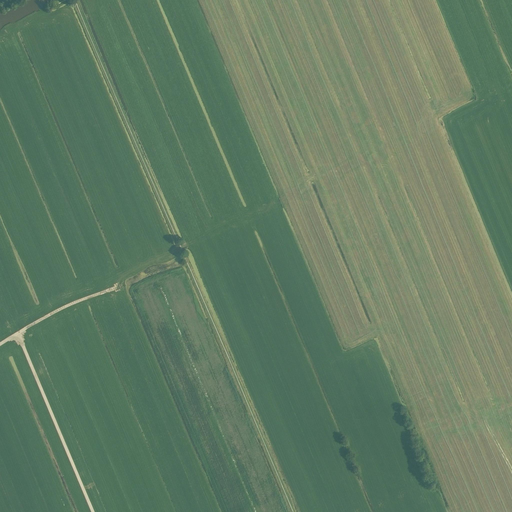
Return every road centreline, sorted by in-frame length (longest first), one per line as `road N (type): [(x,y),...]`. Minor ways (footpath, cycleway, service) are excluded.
road 1 (track): [(180,248),(0,345)]
road 2 (track): [(92,511),(17,334)]
